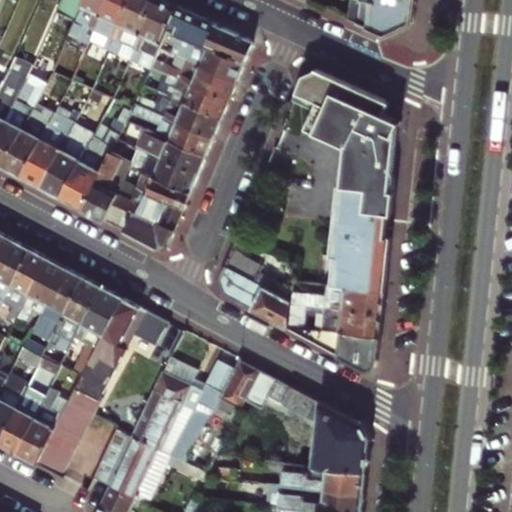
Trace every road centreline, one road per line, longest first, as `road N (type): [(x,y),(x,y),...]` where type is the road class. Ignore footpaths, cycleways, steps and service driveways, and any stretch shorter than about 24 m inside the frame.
road 1 (secondary): [(458,511),(511,2)]
road 2 (secondary): [(463,99),(428,430)]
road 3 (residential): [(186,298),(297,32)]
road 4 (residential): [(186,298),(428,430)]
road 5 (residential): [(0,198),(186,298)]
road 6 (residential): [(297,32),(463,99)]
